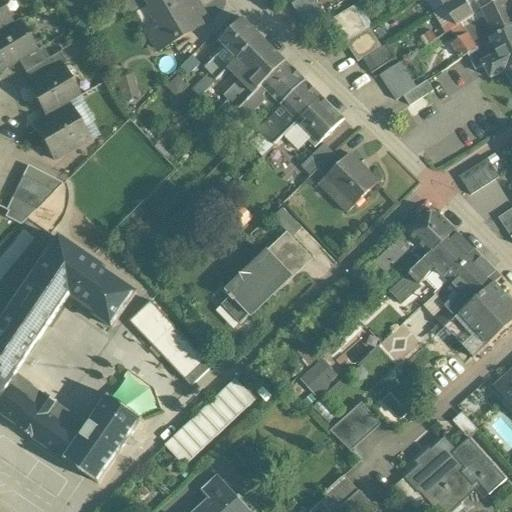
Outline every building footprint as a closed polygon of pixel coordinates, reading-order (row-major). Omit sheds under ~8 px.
[(144,4),(149,2),(148,1),(149,0),(126,0),(120,3),(128,16),(145,6),(144,4)] [(149,0),(148,1),(149,2),(162,24),(148,32),(160,51),(208,23),(194,0),(149,0)] [(315,0),(298,0),(292,4),(309,34),(328,23),(328,22),(315,0)] [(455,0),(444,7),(458,27),(474,16),(466,0),(455,0)] [(467,34),(451,44),(461,59),(467,54),(490,40),(491,39),(511,28),(511,13),(505,0),(502,0),(482,11),(486,19),(464,29),(467,34)] [(466,0),(474,16),(482,11),(477,0),(466,0)] [(477,0),(482,11),(502,0),(477,0)] [(0,31),(13,24),(0,1),(0,31)] [(328,22),(328,23),(340,43),(365,27),(354,7),(328,22)] [(261,37),(243,19),(220,42),(226,47),(238,60),(261,37)] [(13,24),(0,31),(0,72),(0,73),(19,62),(36,52),(36,51),(18,21),(13,24)] [(511,28),(491,39),(490,40),(498,55),(482,63),(484,67),(491,78),(506,71),(511,82),(511,28)] [(369,29),(346,44),(358,63),(362,60),(362,61),(382,48),(369,29)] [(238,60),(229,69),(240,80),(241,81),(245,77),(258,90),(262,86),(286,62),(261,37),(238,60)] [(490,40),(467,54),(475,71),(484,67),(482,63),(498,55),(490,40)] [(382,48),(362,61),(372,75),(395,60),(386,46),(382,48)] [(42,47),(36,51),(36,52),(19,62),(25,73),(49,58),(42,47)] [(226,47),(217,56),(218,57),(205,69),(217,81),(229,69),(238,60),(226,47)] [(49,58),(25,73),(31,83),(62,65),(62,66),(66,63),(60,52),(49,58)] [(192,56),(181,68),(189,76),(200,64),(192,56)] [(286,62),(262,86),(267,92),(280,105),(304,81),(286,62)] [(400,63),(379,76),(396,101),(404,97),(416,88),(414,84),(400,63)] [(31,83),(27,85),(45,117),(67,103),(68,104),(80,97),(62,66),(62,65),(31,83)] [(241,81),(240,80),(223,97),(227,102),(219,110),(213,105),(206,113),(221,128),(239,109),(258,90),(245,77),(241,81)] [(204,80),(193,91),(200,98),(211,87),(204,80)] [(304,81),(280,105),(293,117),(298,123),(323,99),(304,81)] [(416,88),(404,97),(410,106),(433,91),(427,81),(416,88)] [(258,90),(239,109),(248,118),(265,101),(265,97),(263,96),(267,92),(262,86),(258,90)] [(323,99),(298,123),(313,137),(309,141),(316,148),(344,120),(323,99)] [(45,117),(32,124),(54,161),(89,140),(68,104),(67,103),(45,117)] [(284,120),(266,137),(275,145),(284,137),(298,123),(293,117),(289,121),(288,120),(284,120)] [(298,123),(284,137),(298,151),(308,141),(315,148),(316,148),(309,141),(313,137),(298,123)] [(325,144),(302,167),(311,177),(317,171),(334,154),(325,144)] [(334,154),(317,171),(325,179),(342,163),(334,154)] [(342,163),(325,179),(325,180),(319,186),(347,214),(378,183),(350,155),(342,163)] [(488,159),(459,177),(471,196),(500,178),(488,159)] [(62,184),(28,166),(22,177),(53,193),(62,184)] [(53,193),(22,177),(17,188),(44,202),(53,193)] [(44,202),(17,188),(11,198),(35,211),(44,202)] [(35,211),(11,198),(4,211),(7,212),(4,217),(20,226),(35,211)] [(273,218),(287,232),(293,239),(302,229),(282,209),(273,218)] [(511,210),(499,219),(511,238),(511,237),(511,210)] [(436,212),(427,212),(427,213),(407,232),(430,255),(455,232),(436,212)] [(0,278),(31,236),(21,228),(0,256),(0,278)] [(293,239),(287,232),(267,251),(292,276),(311,257),(293,239)] [(430,255),(407,232),(400,238),(408,246),(407,250),(399,258),(412,271),(426,258),(430,255)] [(430,255),(426,258),(434,267),(449,282),(477,254),(455,232),(430,255)] [(0,416),(99,484),(143,420),(110,397),(89,427),(57,405),(58,403),(47,395),(45,397),(14,375),(66,297),(113,328),(137,293),(55,237),(0,317),(0,416)] [(400,238),(376,261),(385,271),(389,267),(399,258),(407,250),(408,246),(400,238)] [(292,276),(267,251),(226,291),(232,296),(230,298),(233,302),(236,300),(250,316),(292,276)] [(477,254),(449,282),(461,294),(471,304),(494,284),(501,278),(477,254)] [(412,271),(410,273),(420,283),(434,267),(426,258),(412,271)] [(420,283),(410,273),(398,284),(408,295),(420,283)] [(461,294),(449,282),(434,295),(446,308),(461,294)] [(408,295),(398,284),(391,291),(399,300),(402,300),(408,295)] [(471,304),(445,328),(474,359),(511,324),(511,302),(494,284),(471,304)] [(446,308),(435,318),(441,324),(445,328),(471,304),(461,294),(446,308)] [(210,355),(157,299),(134,321),(187,377),(210,355)] [(441,324),(432,331),(436,336),(445,328),(441,324)] [(511,373),(495,389),(511,408),(511,373)] [(236,380),(174,438),(194,458),(255,401),(236,380)] [(362,403),(330,432),(349,450),(379,423),(362,403)] [(478,431),(462,413),(453,422),(469,439),(478,431)] [(194,458),(174,438),(166,446),(185,466),(194,458)] [(453,453),(447,446),(436,455),(430,448),(415,463),(418,466),(405,479),(419,494),(424,490),(435,503),(449,491),(458,502),(478,483),(489,496),(507,480),(469,439),(453,453)] [(342,478),(324,495),(327,498),(312,511),(313,511),(336,511),(356,494),(342,478)] [(405,479),(393,489),(417,509),(425,502),(419,494),(405,479)] [(250,511),(226,485),(195,511),(250,511)] [(336,511),(376,511),(377,511),(360,492),(336,511)]
